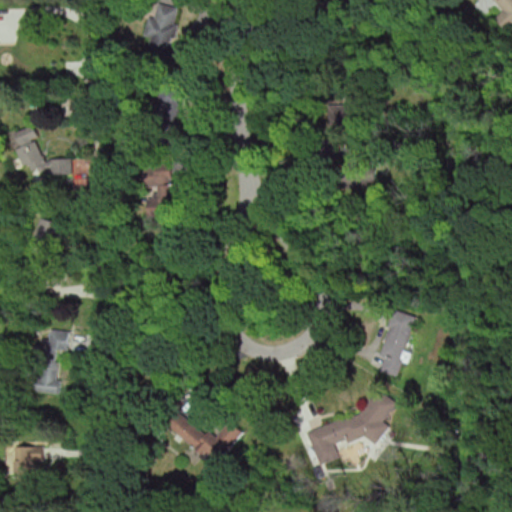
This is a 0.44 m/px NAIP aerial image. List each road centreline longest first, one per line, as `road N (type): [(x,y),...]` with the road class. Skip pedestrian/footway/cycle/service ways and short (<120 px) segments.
road 1 (residential): [(263,0),(241,56),(238,101),(250,189),(227,320),(250,348),(279,351),(306,341),(323,315),(321,283),(250,189)]
road 2 (residential): [(111,511),(94,0)]
